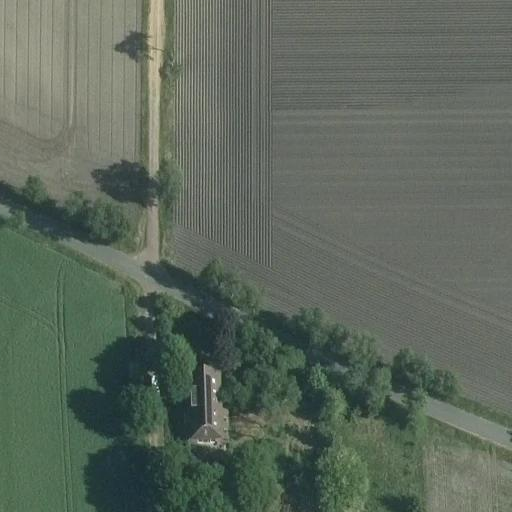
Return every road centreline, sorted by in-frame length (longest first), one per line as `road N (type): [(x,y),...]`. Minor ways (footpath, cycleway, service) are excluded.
road 1 (unclassified): [(511,441),(0,206)]
road 2 (track): [(156,0),(154,176)]
